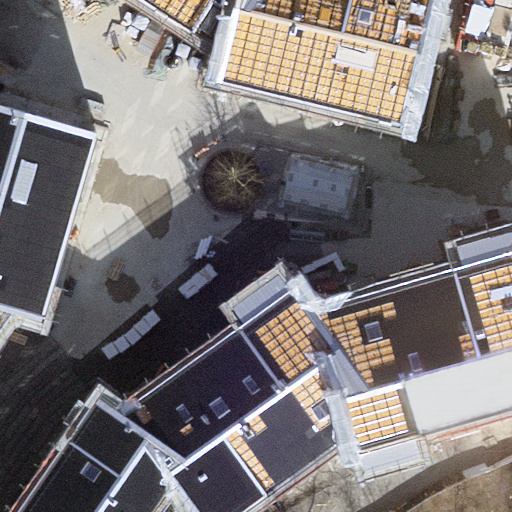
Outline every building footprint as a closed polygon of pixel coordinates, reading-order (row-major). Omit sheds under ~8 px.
[(151,0),(229,47),(257,0),(151,0)] [(257,0),(229,47),(222,76),(404,118),(431,0),(257,0)] [(0,101),(0,303),(17,308),(41,315),(95,129),(0,101)] [(511,246),(309,307),(365,385),(337,393),(350,435),(354,450),(511,404),(511,246)] [(293,285),(117,411),(181,454),(160,469),(190,511),(242,511),(350,435),(337,393),(365,385),(309,307),(293,285)] [(0,331),(17,308),(0,303),(0,331)] [(93,395),(14,511),(190,511),(160,469),(181,454),(117,411),(93,395)]
